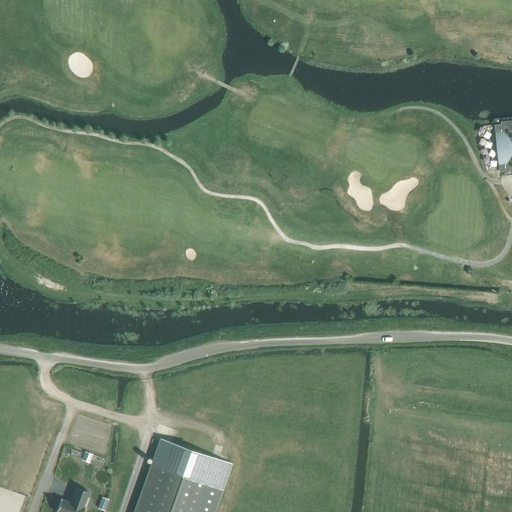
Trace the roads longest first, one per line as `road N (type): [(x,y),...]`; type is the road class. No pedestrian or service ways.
road 1 (unclassified): [(511,341),(242,346),(146,368),(0,351)]
road 2 (track): [(118,511),(150,424),(146,368)]
